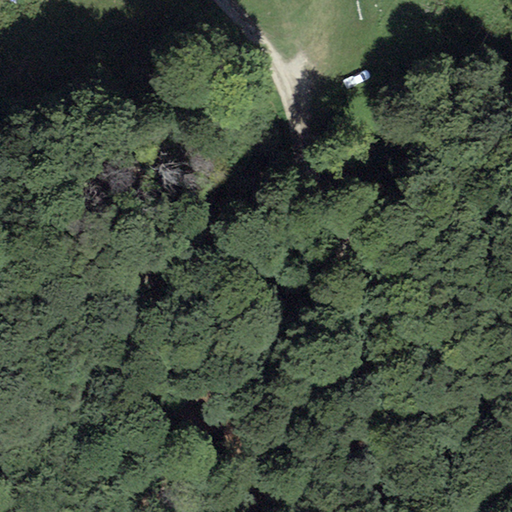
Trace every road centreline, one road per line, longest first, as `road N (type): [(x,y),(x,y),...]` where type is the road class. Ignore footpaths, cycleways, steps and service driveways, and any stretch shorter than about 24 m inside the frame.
road 1 (track): [(301,162),(360,288),(375,511)]
road 2 (track): [(220,0),(278,76),(301,162)]
